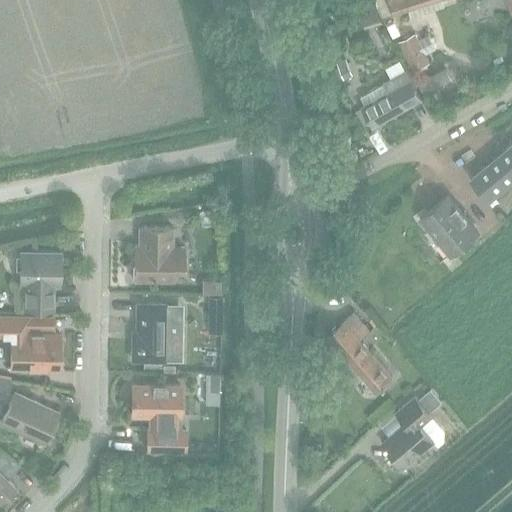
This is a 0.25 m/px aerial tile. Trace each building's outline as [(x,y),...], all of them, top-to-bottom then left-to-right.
[(400,0),(388,4),(392,16),(439,0),(400,0)] [(414,32),(397,40),(412,70),(429,61),(414,32)] [(336,62),(343,78),(352,74),(345,58),(336,62)] [(360,104),(371,125),(421,98),(405,69),(385,80),(385,81),(361,94),(366,101),(360,104)] [(488,198),(511,178),(511,140),(469,175),(488,198)] [(477,231),(447,194),(420,217),(450,253),(477,231)] [(170,245),(171,225),(139,224),(139,244),(133,244),(133,278),(173,279),(173,245),(170,245)] [(59,250),(19,250),(19,282),(23,282),(22,306),(52,307),(53,282),(59,282),(59,250)] [(201,278),(200,291),(219,292),(219,279),(201,278)] [(221,295),(207,295),(206,331),(220,331),(221,295)] [(165,303),(136,302),(136,340),(132,340),(131,358),(181,359),(181,317),(164,317),(165,303)] [(376,391),(391,378),(359,340),(370,331),(353,311),(327,333),(376,391)] [(10,366),(57,367),(58,331),(28,331),(28,326),(53,326),(53,315),(28,315),(28,314),(0,313),(0,334),(10,334),(10,366)] [(0,389),(7,391),(10,378),(0,376),(0,389)] [(179,383),(131,382),(130,414),(148,414),(148,426),(146,426),(146,448),(184,449),(184,427),(178,427),(179,383)] [(43,441),(57,411),(14,391),(0,421),(43,441)] [(405,464),(433,440),(438,445),(444,440),(444,429),(433,416),(434,415),(418,396),(397,414),(405,423),(385,441),(405,464)] [(0,498),(14,485),(6,477),(19,464),(0,449),(0,498)]
